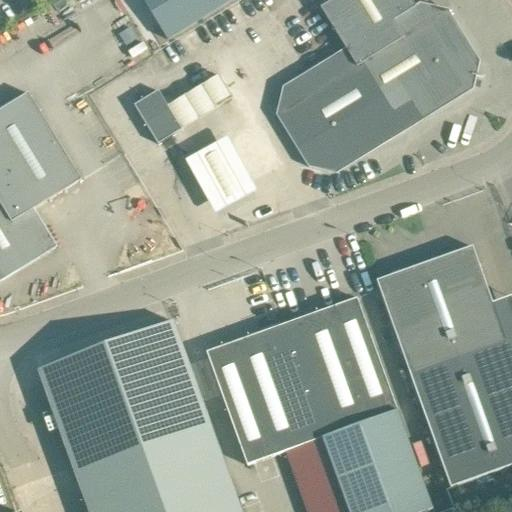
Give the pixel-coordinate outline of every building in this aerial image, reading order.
[(142,0),(168,41),(234,0),(142,0)] [(346,49),(284,88),(278,116),(309,168),(337,174),(474,91),(477,77),(483,79),(483,77),(478,76),(481,63),(449,11),(423,1),(416,7),(411,0),(335,0),(322,9),(346,49)] [(136,106),(159,144),(182,130),(159,92),(136,106)] [(0,112),(0,279),(53,247),(32,212),(83,182),(29,94),(0,112)] [(377,282),(451,488),(511,465),(511,301),(510,297),(493,303),(473,248),(377,282)] [(358,300),(208,354),(248,467),(289,452),(310,511),(427,511),(434,510),(358,300)] [(40,372),(90,511),(242,511),(174,323),(40,372)]
